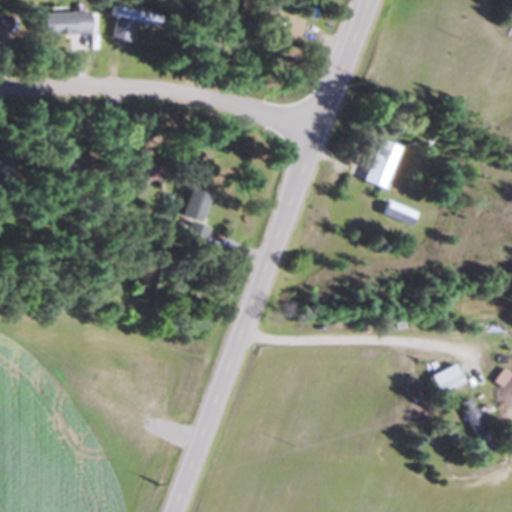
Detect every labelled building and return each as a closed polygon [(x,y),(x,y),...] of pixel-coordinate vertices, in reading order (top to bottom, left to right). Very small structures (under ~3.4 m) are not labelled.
[(154,15),(109,7),(107,17),(153,25),(154,15)] [(83,34),(83,13),(34,13),(34,34),(83,34)] [(128,23),(109,19),(105,36),(124,41),(128,23)] [(280,38),(294,39),(296,20),(281,19),(280,38)] [(394,147),(373,139),(358,180),(378,188),(394,147)] [(140,185),(140,179),(154,179),(154,160),(127,160),(127,185),(140,185)] [(377,213),(403,226),(409,214),(384,201),(377,213)] [(497,386),(502,376),(496,372),(490,382),(497,386)] [(431,386),(436,395),(459,382),(454,373),(431,386)] [(457,403),(477,455),(488,450),(467,399),(457,403)]
